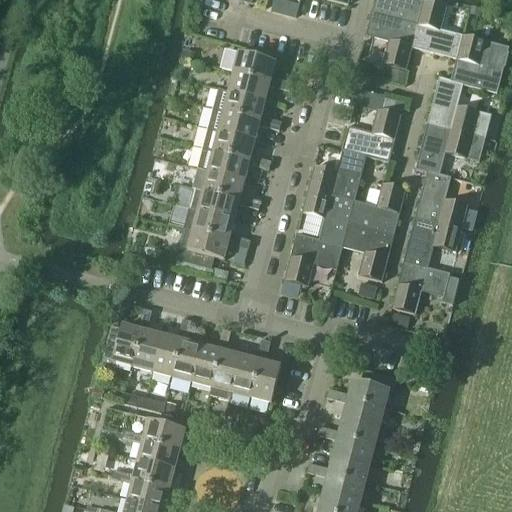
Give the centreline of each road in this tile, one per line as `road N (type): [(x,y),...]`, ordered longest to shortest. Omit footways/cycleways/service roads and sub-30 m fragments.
road 1 (residential): [(247,315),(290,157),(314,133),(328,76),(349,44)]
road 2 (residential): [(259,511),(268,480),(295,473),(330,336)]
road 3 (residential): [(225,40),(230,18),(349,44)]
road 4 (residential): [(130,286),(247,315)]
